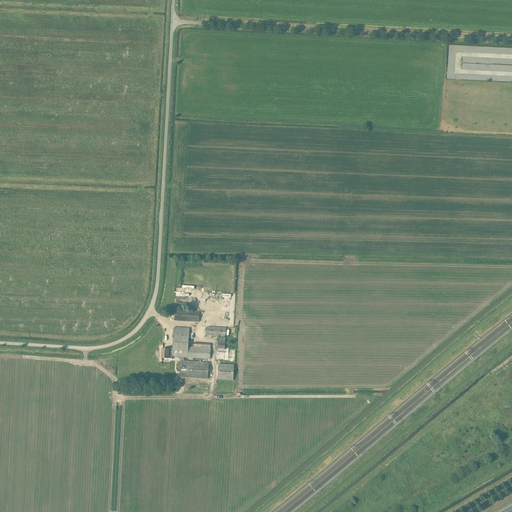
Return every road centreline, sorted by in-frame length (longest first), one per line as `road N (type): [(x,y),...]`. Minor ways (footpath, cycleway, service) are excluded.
road 1 (unclassified): [(0,342),(101,347),(132,333),(150,308),(172,21)]
road 2 (unclassified): [(172,21),(511,39)]
road 3 (track): [(511,302),(261,511)]
